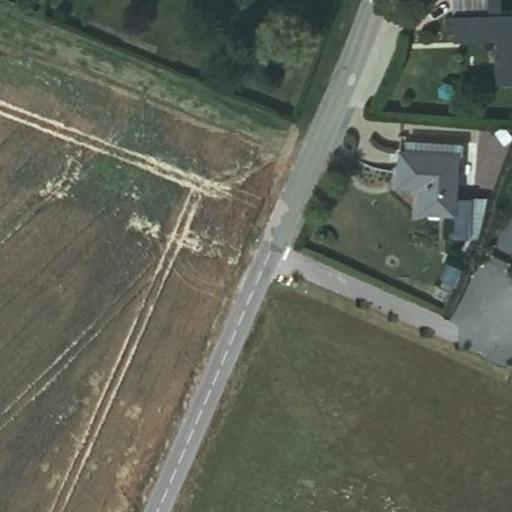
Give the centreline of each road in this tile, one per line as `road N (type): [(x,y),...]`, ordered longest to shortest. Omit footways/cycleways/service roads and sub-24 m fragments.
road 1 (tertiary): [(267,252),(152,511)]
road 2 (tertiary): [(372,0),(267,252)]
road 3 (residential): [(267,252),(446,328),(496,318)]
